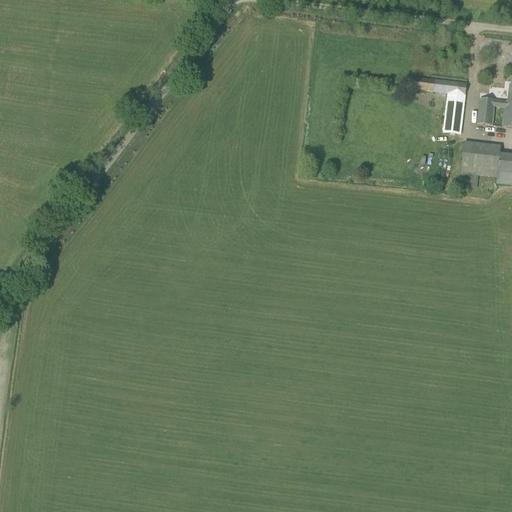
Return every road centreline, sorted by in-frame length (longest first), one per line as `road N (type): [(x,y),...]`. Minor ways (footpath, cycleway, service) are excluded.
road 1 (unclassified): [(0,304),(235,0)]
road 2 (unclassified): [(511,29),(250,0)]
